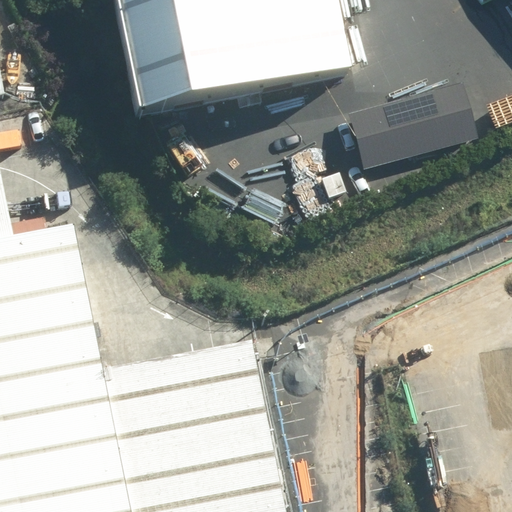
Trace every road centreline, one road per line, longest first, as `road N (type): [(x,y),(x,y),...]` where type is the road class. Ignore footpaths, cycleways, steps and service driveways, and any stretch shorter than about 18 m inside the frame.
road 1 (unknown): [(435,324),(328,349),(317,360),(349,511)]
road 2 (unknown): [(435,324),(474,511)]
